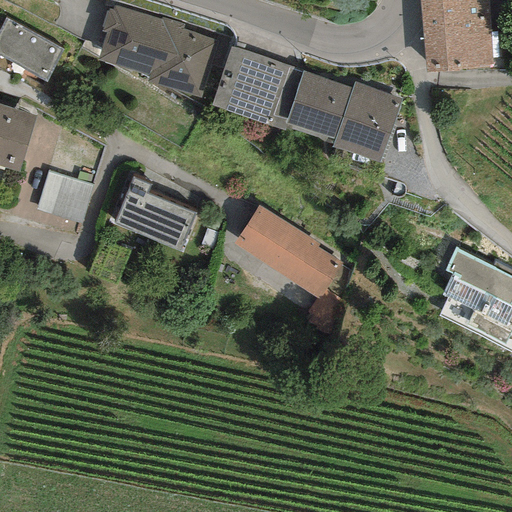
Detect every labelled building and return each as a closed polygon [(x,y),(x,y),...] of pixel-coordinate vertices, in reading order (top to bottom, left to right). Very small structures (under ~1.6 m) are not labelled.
[(488,0),(419,0),(426,72),(494,66),(488,0)] [(146,81),(200,98),(218,41),(214,40),(182,30),(184,25),(161,17),(160,20),(113,5),(112,10),(108,9),(107,11),(106,10),(100,31),(105,33),(97,60),(148,76),(146,81)] [(63,49),(5,18),(0,27),(0,57),(46,82),(63,49)] [(230,47),(210,105),(283,130),(285,124),(303,72),(230,47)] [(402,99),(353,82),(351,88),(303,72),(285,124),(334,140),(331,147),(379,163),(402,99)] [(0,104),(0,166),(19,172),(36,115),(0,104)] [(92,185),(47,172),(36,211),(81,224),(92,185)] [(132,177),(113,223),(179,251),(194,214),(146,194),(150,185),(132,177)] [(318,244),(258,206),(233,245),(316,298),(319,300),(325,291),(343,264),(316,247),(318,244)] [(511,352),(511,276),(455,249),(445,269),(453,273),(442,295),(448,298),(439,316),(511,352)] [(346,304),(325,291),(319,300),(316,298),(303,318),(326,334),(346,304)]
